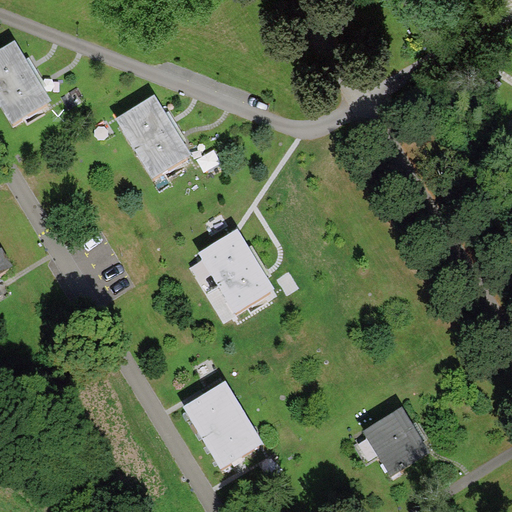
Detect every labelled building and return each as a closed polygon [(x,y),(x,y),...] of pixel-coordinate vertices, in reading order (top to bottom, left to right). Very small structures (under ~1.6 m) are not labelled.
[(15,41),(0,49),(0,101),(14,125),(53,102),(44,87),(46,86),(44,82),(32,63),(29,58),(26,60),(15,41)] [(155,94),(116,118),(153,178),(192,154),(184,142),(187,140),(184,134),(175,119),(170,111),(167,113),(155,94)] [(238,228),(198,252),(235,313),(275,289),(267,275),(269,274),(268,271),(254,248),(252,245),(249,247),(238,228)] [(0,295),(1,295),(0,292),(0,276),(12,269),(2,251),(0,252),(0,295)] [(201,397),(185,407),(222,469),(239,458),(264,444),(226,382),(201,397)] [(419,434),(402,407),(363,431),(391,476),(430,452),(419,434)]
